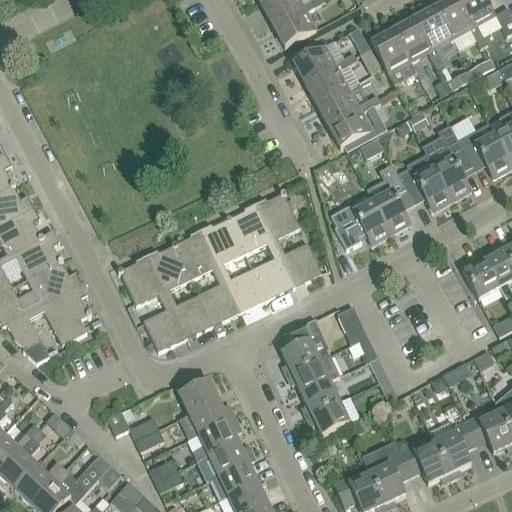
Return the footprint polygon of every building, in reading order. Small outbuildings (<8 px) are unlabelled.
[(256,0),(261,9),(276,0),(256,0)] [(304,12),(302,9),(297,0),(276,0),(261,9),(273,30),(304,12)] [(317,0),(312,3),(316,11),(325,6),(322,0),(317,0)] [(457,0),(436,12),(453,43),(470,34),(475,43),(483,39),(478,30),(474,32),(457,0)] [(484,0),(457,0),(474,32),(478,30),(495,20),(506,41),(511,37),(511,17),(509,12),(495,19),(484,0)] [(304,12),(273,30),(285,51),(316,34),(306,16),(316,11),(312,3),(302,9),(304,12)] [(436,12),(415,23),(432,55),(436,53),(453,43),(436,12)] [(415,23),(394,35),(411,66),(428,57),(433,66),(438,75),(446,71),(441,62),(436,53),(432,55),(415,23)] [(359,31),(349,37),(353,44),(361,58),(370,53),(363,39),(359,31)] [(417,77),(411,66),(394,35),(372,47),(381,64),(389,78),(395,89),(417,77)] [(481,53),(488,49),(483,39),(475,43),(481,53)] [(325,50),(294,67),(306,89),(337,71),(335,68),(325,50)] [(358,64),(354,57),(344,62),(348,70),(358,64)] [(375,61),(368,65),(374,77),(381,73),(375,61)] [(306,89),(317,110),(349,92),(339,75),(348,70),(344,62),(335,68),(337,71),(306,89)] [(492,64),(471,76),(475,82),(496,71),(492,64)] [(505,85),(508,83),(511,80),(511,66),(499,74),(505,85)] [(471,76),(450,87),(453,94),(475,82),(471,76)] [(447,84),(436,90),(441,100),(452,94),(447,84)] [(317,110),(329,131),(360,113),(358,110),(349,92),(317,110)] [(377,99),(367,104),(371,112),(381,106),(377,99)] [(362,117),(371,112),(367,104),(358,110),(360,113),(329,131),(341,152),(358,143),(372,135),(362,117)] [(413,121),(420,117),(414,107),(407,111),(413,121)] [(511,115),(509,117),(500,122),(506,133),(495,139),(511,170),(511,115)] [(423,117),(410,124),(416,134),(429,127),(423,117)] [(405,125),(396,130),(399,135),(404,137),(410,134),(405,125)] [(486,170),(493,183),(511,172),(511,170),(495,139),(489,128),(477,134),(458,145),(473,172),(484,166),(486,170)] [(426,157),(425,157),(434,172),(452,206),(472,195),(465,181),(463,177),(473,172),(458,145),(450,130),(450,129),(438,136),(440,140),(444,147),(426,157)] [(377,141),(360,151),(366,162),(383,153),(377,141)] [(0,196),(16,188),(15,187),(14,187),(12,187),(5,173),(10,170),(11,171),(12,171),(6,159),(0,162),(0,196)] [(374,205),(373,205),(391,239),(411,228),(404,215),(403,214),(402,211),(412,205),(407,195),(402,186),(397,178),(392,168),(379,176),(384,185),(379,189),(384,199),(374,205)] [(342,169),(335,173),(339,181),(346,177),(342,169)] [(425,202),(432,217),(452,206),(434,172),(414,183),(408,172),(397,178),(402,186),(407,195),(412,205),(423,199),(425,202)] [(0,230),(34,212),(28,201),(27,201),(28,203),(22,206),(15,192),(16,191),(16,189),(16,188),(0,196),(0,230)] [(260,206),(255,208),(295,292),(323,279),(308,248),(285,258),(278,243),(300,232),(285,200),(286,198),(284,196),(281,196),(281,199),(261,208),(260,206)] [(350,210),(331,220),(337,232),(335,233),(346,254),(362,246),(361,245),(359,242),(365,238),(367,242),(372,250),(391,239),(373,205),(354,216),(350,210)] [(295,292),(255,208),(250,211),(251,213),(231,222),(230,222),(229,221),(228,222),(246,258),(268,248),(275,263),(253,274),(268,305),(295,292)] [(40,224),(34,212),(0,230),(0,245),(8,260),(43,241),(42,240),(41,240),(40,240),(33,226),(39,223),(39,224),(40,224)] [(206,232),(201,234),(241,318),(268,305),(253,274),(232,284),(225,268),(246,258),(228,222),(227,222),(227,224),(227,225),(207,234),(206,232)] [(241,318),(201,234),(196,237),(197,239),(177,248),(176,247),(175,247),(174,247),(191,284),(213,274),(220,289),(199,299),(213,331),(218,340),(226,336),(221,327),(241,318)] [(0,298),(13,292),(2,272),(17,264),(27,284),(63,265),(63,264),(61,263),(60,263),(53,249),(58,246),(59,248),(60,247),(54,235),(43,241),(8,260),(0,264),(0,298)] [(507,247),(502,249),(511,267),(511,245),(507,248),(507,247)] [(152,258),(147,260),(186,343),(213,331),(199,299),(177,310),(170,294),(191,284),(174,247),(173,248),(172,249),(172,251),(153,260),(152,258)] [(495,260),(486,265),(485,265),(500,292),(505,303),(511,299),(511,267),(502,249),(497,252),(498,253),(493,256),(495,260)] [(186,343),(147,260),(142,262),(143,265),(123,274),(121,273),(118,275),(119,278),(121,279),(136,310),(159,300),(166,315),(144,326),(159,357),(186,343)] [(472,266),(461,272),(479,304),(500,292),(485,265),(482,260),(480,261),(478,260),(472,263),(472,266)] [(13,292),(0,298),(0,327),(3,332),(7,329),(82,289),(76,277),(75,278),(76,279),(70,282),(63,268),(64,267),(64,266),(63,265),(27,284),(39,305),(24,313),(13,292)] [(82,289),(7,329),(15,344),(25,353),(23,355),(37,368),(50,361),(41,345),(30,324),(44,316),(58,341),(63,350),(66,348),(87,337),(81,324),(87,321),(88,322),(89,322),(90,322),(91,322),(91,321),(92,320),(92,319),(92,318),(91,317),(90,316),(89,316),(88,316),(81,302),(86,299),(87,301),(88,300),(82,289)] [(354,311),(339,318),(336,320),(350,350),(360,346),(368,342),(354,311)] [(511,320),(493,330),(500,342),(511,334),(511,320)] [(291,352),(282,356),(288,368),(284,370),(286,375),(285,376),(287,381),(330,360),(328,355),(330,354),(319,331),(311,335),(308,328),(285,338),(286,340),(291,352)] [(368,342),(360,346),(365,357),(366,359),(370,366),(378,363),(373,353),(368,342)] [(506,345),(492,353),(497,362),(511,354),(506,345)] [(488,355),(473,363),(478,372),(493,364),(488,355)] [(297,387),(302,398),(330,385),(340,380),(330,360),(287,381),(289,385),(291,385),(293,389),(297,387)] [(383,372),(375,376),(380,387),(388,383),(383,372)] [(454,373),(444,379),(450,390),(460,385),(454,373)] [(203,386),(200,379),(176,391),(189,419),(219,405),(209,384),(203,386)] [(443,379),(432,385),(432,386),(436,394),(440,395),(449,391),(443,379)] [(385,398),(393,394),(388,383),(380,387),(385,398)] [(330,385),(302,398),(307,410),(303,411),(306,416),(304,417),(306,422),(340,406),(330,385)] [(508,401),(496,407),(500,416),(511,441),(511,390),(506,396),(508,401)] [(2,393),(0,395),(0,407),(8,399),(2,393)] [(0,442),(4,439),(0,435),(0,420),(4,416),(3,416),(13,406),(7,401),(0,408),(0,442)] [(223,413),(219,405),(189,419),(180,424),(190,444),(199,440),(229,426),(235,423),(229,410),(223,413)] [(350,427),(340,406),(306,422),(309,426),(310,426),(312,431),(316,429),(322,441),(350,427)] [(130,434),(122,416),(108,423),(116,441),(130,434),(135,445),(159,434),(154,422),(130,434)] [(485,416),(465,426),(476,450),(487,444),(494,458),(505,452),(507,456),(511,453),(511,441),(500,416),(488,422),(485,416)] [(60,422),(52,431),(64,442),(67,439),(72,433),(60,422)] [(209,460),(238,446),(235,439),(242,436),(235,423),(229,426),(199,440),(205,452),(196,456),(194,457),(198,466),(209,460)] [(359,424),(347,429),(351,439),(363,433),(359,424)] [(435,447),(452,484),(457,481),(457,480),(461,478),(459,474),(471,468),(465,455),(476,450),(465,426),(454,431),(451,426),(430,436),(435,447)] [(72,433),(67,439),(79,450),(85,445),(72,433)] [(159,434),(135,445),(141,457),(159,448),(164,445),(159,434)] [(4,439),(0,442),(0,476),(32,442),(26,437),(15,450),(4,439)] [(37,447),(32,442),(0,476),(0,480),(15,494),(37,470),(29,462),(40,450),(37,447)] [(401,442),(395,445),(400,455),(409,450),(406,444),(401,442)] [(242,454),(238,446),(209,460),(198,466),(208,486),(219,481),(248,467),(255,464),(249,451),(242,454)] [(452,484),(435,447),(423,453),(420,447),(400,457),(411,481),(422,475),(428,488),(440,483),(442,487),(447,485),(448,486),(452,484)] [(370,478),(385,511),(391,511),(396,509),(394,505),(406,499),(400,486),(411,481),(400,457),(379,466),(382,472),(370,478)] [(100,459),(90,470),(102,480),(111,470),(100,459)] [(155,486),(179,475),(173,464),(168,467),(149,475),(155,486)] [(15,494),(31,510),(65,473),(57,466),(45,478),(37,470),(15,494)] [(219,481),(229,501),(258,487),(248,467),(219,481)] [(71,478),(65,473),(31,510),(33,511),(61,511),(67,506),(73,511),(88,494),(71,478)] [(179,475),(155,486),(160,498),(178,490),(184,486),(179,475)] [(355,478),(352,480),(334,488),(345,511),(357,506),(359,511),(385,511),(370,478),(357,484),(355,478)] [(137,511),(145,502),(129,487),(121,495),(137,511)] [(259,511),(268,508),(258,487),(229,501),(218,506),(220,511),(259,511)] [(155,511),(145,502),(137,511),(138,511),(155,511)]
